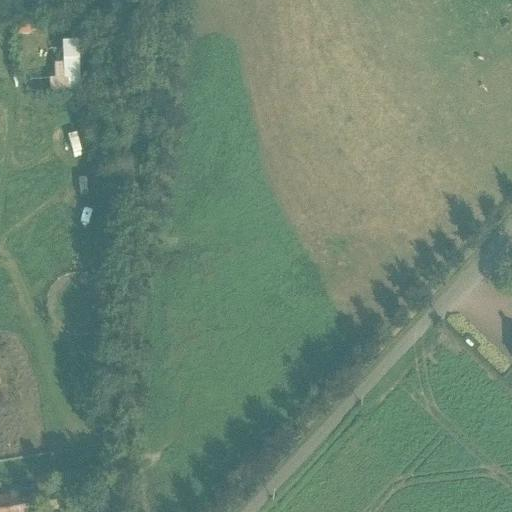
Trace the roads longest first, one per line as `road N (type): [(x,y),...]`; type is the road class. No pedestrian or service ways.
road 1 (track): [(128,394),(173,0)]
road 2 (unclassified): [(247,511),(511,230)]
